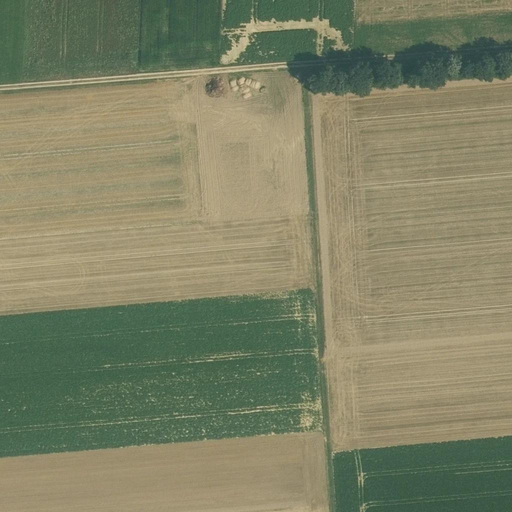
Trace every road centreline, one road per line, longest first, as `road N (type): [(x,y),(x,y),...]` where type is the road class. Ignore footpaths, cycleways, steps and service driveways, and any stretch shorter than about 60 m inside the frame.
road 1 (track): [(0,88),(511,46)]
road 2 (track): [(304,63),(332,511)]
